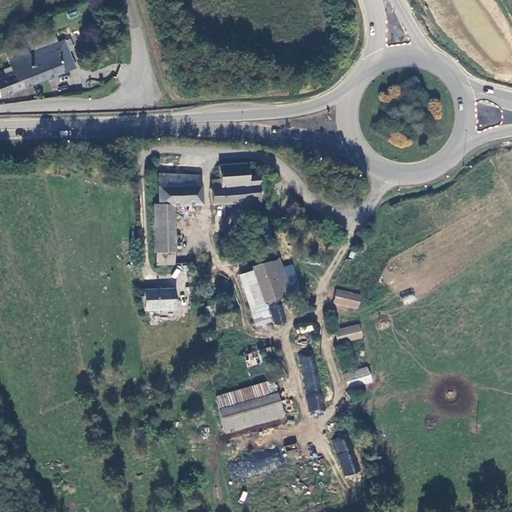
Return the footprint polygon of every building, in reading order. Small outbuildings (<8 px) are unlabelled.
[(14,74),(0,78),(0,93),(1,97),(75,69),(64,41),(9,63),(14,74)] [(246,175),(245,163),(217,164),(218,178),(215,178),(215,186),(211,186),(210,186),(211,204),(259,201),(258,175),(246,175)] [(199,175),(156,176),(157,205),(152,205),(153,253),(154,253),(172,252),(174,252),(172,204),(201,203),(199,175)] [(265,230),(261,219),(249,223),(251,229),(244,232),(247,239),(253,237),(253,235),(265,230)] [(267,235),(247,242),(249,248),(270,242),(267,235)] [(173,265),(172,252),(154,253),(155,266),(173,265)] [(288,294),(277,259),(250,267),(251,270),(238,274),(248,306),(288,294)] [(332,303),(357,310),(362,296),(337,288),(332,303)] [(172,289),(142,291),(144,310),(160,310),(160,308),(174,308),(172,289)] [(414,294),(402,297),(404,304),(416,301),(414,294)] [(282,298),(252,307),(256,320),(286,312),(282,298)] [(221,313),(219,301),(213,304),(215,314),(221,313)] [(232,315),(211,321),(214,331),(235,325),(232,315)] [(312,324),(298,326),(299,333),(313,331),(312,324)] [(339,345),(363,338),(359,324),(335,330),(339,345)] [(269,346),(241,355),(244,365),(273,357),(269,346)] [(348,389),(373,381),(368,366),(343,374),(348,389)] [(212,396),(221,432),(280,416),(270,380),(212,396)] [(344,437),(355,471),(359,470),(347,435),(344,437)] [(343,436),(331,441),(344,476),(357,472),(343,436)] [(245,457),(247,471),(259,469),(257,455),(245,457)]
